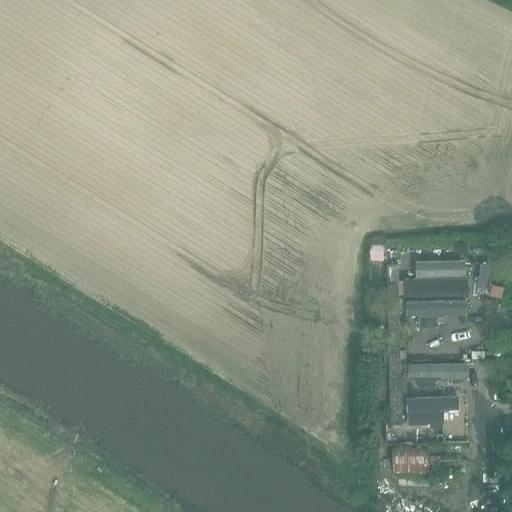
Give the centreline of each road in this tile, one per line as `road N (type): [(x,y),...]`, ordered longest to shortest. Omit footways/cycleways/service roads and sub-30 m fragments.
road 1 (unclassified): [(230,192),(463,187),(511,202)]
road 2 (unknown): [(511,325),(452,326),(462,406),(511,410)]
